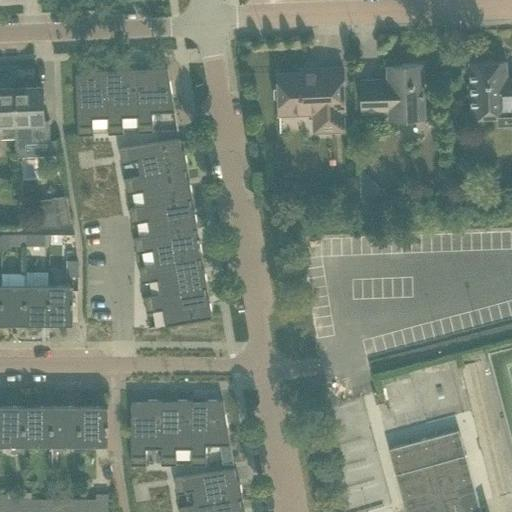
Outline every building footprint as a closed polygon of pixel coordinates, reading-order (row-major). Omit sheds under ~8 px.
[(511,76),(506,77),(506,61),(470,63),(472,117),(511,114),(511,76)] [(424,117),(422,84),(422,64),(387,66),(388,79),(361,80),(362,112),(389,111),(389,118),(398,118),(405,124),(411,117),(424,117)] [(175,111),(167,67),(152,67),(152,70),(146,71),(137,71),(136,71),(138,116),(137,116),(138,132),(153,131),(152,112),(174,111),(175,111)] [(136,71),(137,71),(137,68),(122,69),(122,72),(116,72),(107,72),(106,72),(108,118),(107,118),(108,133),(123,133),(122,117),(137,116),(138,116),(136,71)] [(344,112),(343,88),(343,68),(317,69),(317,72),(278,73),(279,114),(313,113),(314,131),(343,130),(342,112),(344,112)] [(106,72),(107,72),(107,69),(92,70),(92,73),(75,74),(78,134),(93,134),(92,118),(107,118),(108,118),(106,72)] [(42,87),(14,88),(16,136),(17,156),(27,156),(27,141),(50,140),(49,120),(43,120),(42,107),(42,87)] [(16,136),(14,88),(0,88),(0,137),(1,138),(1,137),(16,136)] [(295,118),(312,117),(312,115),(280,117),(280,131),(296,130),(295,118)] [(188,169),(185,155),(182,155),(181,149),(179,139),(173,140),(119,149),(122,164),(137,161),(140,176),(140,177),(184,169),(184,170),(188,169)] [(192,199),(190,184),(187,185),(186,179),(184,170),(184,169),(140,177),(140,176),(124,178),(126,193),(142,191),(145,205),(145,206),(189,199),(189,200),(192,199)] [(66,196),(54,198),(58,227),(71,225),(66,196)] [(197,229),(195,214),(192,214),(189,200),(189,199),(145,206),(145,205),(129,208),(131,223),(147,220),(149,234),(150,235),(194,228),(194,229),(197,229)] [(202,259),(200,243),(197,244),(194,229),(194,228),(150,235),(149,234),(134,237),(136,252),(152,250),(154,265),(155,265),(199,258),(199,259),(202,259)] [(25,245),(25,235),(10,235),(10,245),(25,245)] [(40,245),(40,235),(25,235),(25,245),(40,245)] [(207,287),(205,273),(202,273),(199,259),(199,258),(155,265),(154,265),(139,267),(141,282),(157,280),(159,294),(159,295),(204,288),(204,289),(207,288),(207,287)] [(78,260),(67,260),(67,276),(78,276),(78,260)] [(1,285),(1,322),(25,322),(25,285),(3,285),(1,285)] [(49,322),(49,285),(25,285),(25,322),(49,322)] [(73,322),(73,302),(73,285),(49,285),(49,322),(73,322)] [(212,318),(210,303),(207,303),(204,289),(204,288),(159,295),(159,294),(144,297),(146,312),(162,309),(164,325),(165,326),(170,325),(212,318)] [(376,392),(376,393),(378,403),(385,401),(382,391),(376,392)] [(353,511),(359,511),(389,505),(372,432),(359,435),(357,427),(367,425),(361,397),(329,405),(353,511)] [(162,448),(162,403),(163,403),(163,400),(147,400),(147,403),(131,403),(131,440),(131,464),(146,464),(146,448),(161,448),(162,448)] [(192,448),(192,403),(193,403),(193,400),(177,400),(177,403),(163,403),(162,403),(162,448),(161,448),(161,464),(176,464),(176,448),(191,448),(192,448)] [(230,445),(223,400),(207,400),(207,403),(193,403),(192,403),(192,448),(191,448),(191,464),(206,464),(206,445),(229,445),(230,445)] [(24,443),(24,407),(0,406),(0,442),(11,443),(11,452),(24,452),(25,443),(24,443)] [(108,443),(108,406),(107,406),(107,407),(80,407),(80,443),(108,443)] [(52,443),(52,407),(24,407),(24,443),(25,443),(52,443)] [(80,443),(80,407),(52,407),(52,443),(80,443)] [(472,475),(458,429),(388,448),(405,511),(470,511),(481,509),(472,475)] [(242,499),(240,484),(237,485),(234,468),(174,478),(176,493),(192,491),(194,505),(195,506),(239,499),(239,500),(242,499)] [(96,494),(96,499),(80,499),(79,511),(108,511),(109,494),(96,494)] [(23,511),(24,499),(9,499),(8,511),(23,511)] [(40,511),(41,499),(24,499),(23,511),(40,511)] [(79,511),(80,499),(63,499),(62,511),(79,511)] [(241,511),(241,508),(239,500),(239,499),(195,506),(194,505),(179,508),(179,511),(241,511)]
